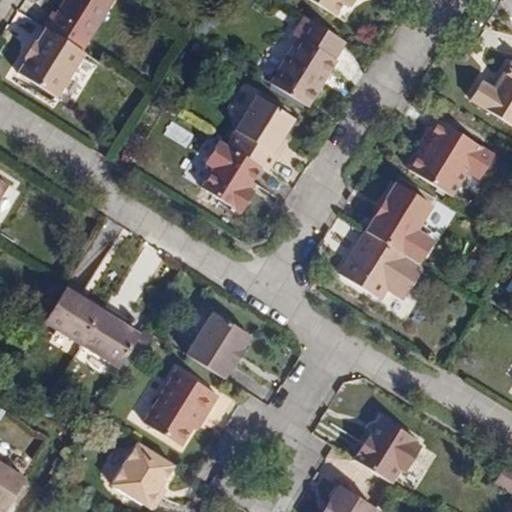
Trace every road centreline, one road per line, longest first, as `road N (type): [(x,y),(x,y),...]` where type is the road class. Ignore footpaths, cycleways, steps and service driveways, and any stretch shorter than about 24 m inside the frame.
road 1 (residential): [(265,290),(441,0)]
road 2 (residential): [(0,121),(265,290)]
road 3 (residential): [(265,290),(511,440)]
